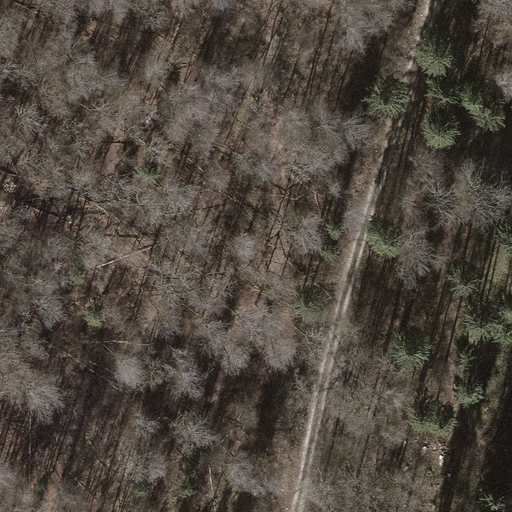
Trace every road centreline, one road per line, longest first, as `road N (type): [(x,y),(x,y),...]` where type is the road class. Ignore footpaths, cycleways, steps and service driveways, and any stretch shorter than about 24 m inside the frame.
road 1 (track): [(295,511),(434,0)]
road 2 (track): [(290,511),(276,0)]
road 3 (track): [(455,0),(444,209),(451,354),(461,423),(485,451),(511,451)]
